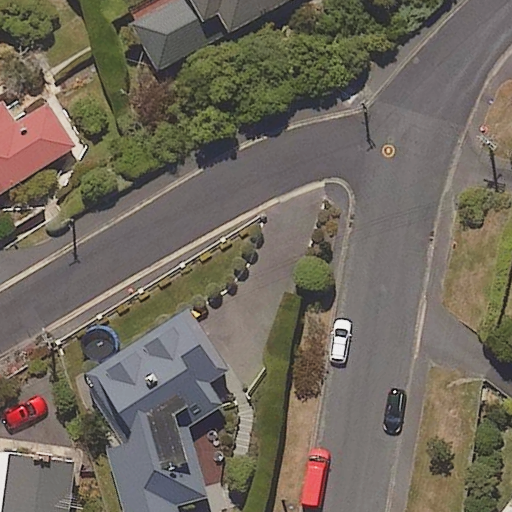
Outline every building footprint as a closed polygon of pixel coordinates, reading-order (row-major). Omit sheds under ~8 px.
[(200,47),(179,0),(169,0),(134,16),(156,66),(200,47)] [(199,0),(206,12),(219,4),(231,26),(277,0),(199,0)] [(0,192),(77,144),(49,99),(18,119),(3,94),(0,96),(0,192)] [(202,333),(208,329),(192,304),(87,373),(122,511),(212,511),(191,423),(223,402),(223,365),(202,333)] [(70,511),(78,452),(11,445),(2,511),(70,511)]
